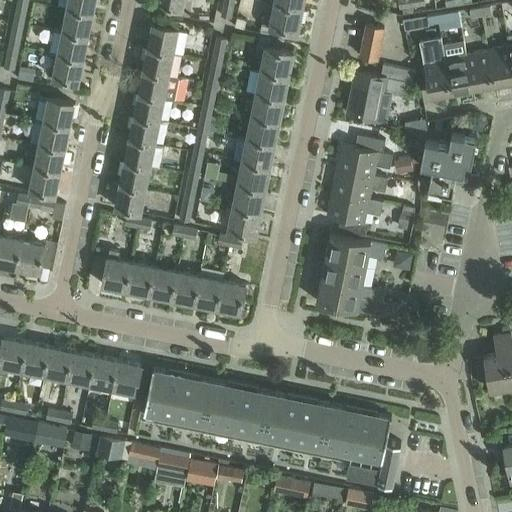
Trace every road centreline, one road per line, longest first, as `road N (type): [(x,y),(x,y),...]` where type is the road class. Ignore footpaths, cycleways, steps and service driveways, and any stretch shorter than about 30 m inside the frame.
road 1 (residential): [(263,345),(334,0)]
road 2 (residential): [(58,313),(128,0)]
road 3 (residential): [(263,345),(229,348),(58,313)]
road 4 (residential): [(448,379),(263,345)]
road 5 (residential): [(500,117),(464,294)]
road 6 (residential): [(474,511),(448,379)]
